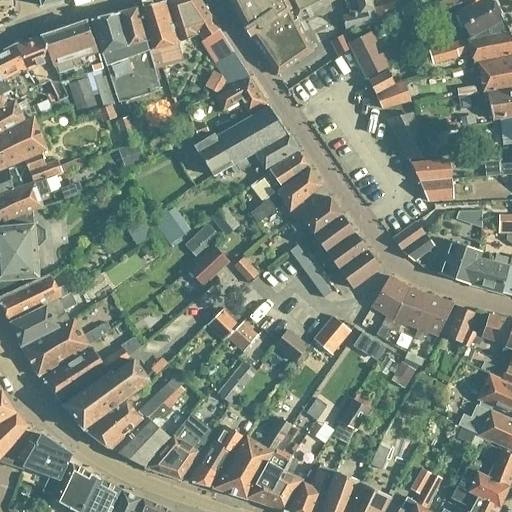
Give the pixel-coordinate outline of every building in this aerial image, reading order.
[(0,1),(0,18),(10,17),(8,0),(0,1)] [(39,0),(42,8),(68,0),(39,0)] [(219,33),(202,6),(197,0),(171,0),(167,2),(172,15),(183,42),(197,37),(201,43),(219,33)] [(296,20),(285,0),(227,0),(243,30),(242,30),(249,39),(276,77),(312,52),(296,20)] [(285,0),(296,20),(334,0),(285,0)] [(377,23),(376,20),(374,12),(370,0),(344,0),(344,3),(348,3),(348,16),(341,17),(345,31),(377,23)] [(384,6),(381,0),(370,0),(374,12),(376,20),(395,14),(391,4),(384,6)] [(468,8),(486,0),(440,0),(445,8),(451,6),(452,9),(466,4),(468,8)] [(460,31),(463,29),(469,40),(506,28),(497,10),(498,6),(495,0),(486,0),(468,8),(454,13),(455,15),(456,15),(456,16),(453,18),(460,31)] [(178,44),(179,44),(183,42),(172,15),(167,2),(138,10),(159,70),(182,64),(178,44)] [(137,11),(118,15),(90,22),(99,46),(118,105),(160,92),(153,72),(159,70),(138,10),(137,11)] [(85,23),(38,39),(49,63),(50,63),(52,69),(53,69),(60,85),(60,84),(66,82),(67,86),(76,113),(95,107),(90,89),(96,87),(101,106),(103,109),(111,106),(113,106),(102,70),(97,54),(85,23)] [(470,54),(473,64),(511,55),(511,38),(509,33),(506,28),(469,40),(460,43),(436,49),(433,50),(434,55),(438,54),(440,62),(470,54)] [(213,64),(232,53),(219,33),(201,43),(200,43),(213,64)] [(370,34),(348,45),(366,80),(388,68),(381,56),(377,58),(373,45),(375,44),(370,34)] [(337,59),(347,52),(349,50),(343,36),(329,43),(337,59)] [(38,39),(17,46),(22,58),(25,56),(32,71),(40,87),(49,83),(58,102),(66,99),(60,84),(60,85),(53,69),(52,69),(50,63),(49,63),(38,39)] [(15,46),(0,53),(0,80),(1,83),(5,81),(6,81),(5,82),(10,92),(12,96),(16,102),(29,95),(33,93),(42,96),(39,90),(41,89),(40,87),(32,71),(25,56),(22,58),(17,46),(15,46)] [(232,53),(213,64),(222,78),(241,67),(232,53)] [(481,96),(481,94),(511,89),(511,58),(477,65),(481,92),(478,92),(478,91),(457,94),(458,99),(481,96)] [(230,90),(214,98),(222,112),(239,103),(247,115),(266,105),(241,67),(222,78),(230,90)] [(368,83),(374,96),(394,86),(388,73),(368,83)] [(0,115),(17,107),(19,113),(20,112),(28,111),(29,110),(25,102),(17,106),(14,101),(10,104),(7,98),(12,96),(10,92),(5,82),(6,81),(5,81),(1,83),(0,83),(0,115)] [(401,105),(396,85),(375,97),(381,110),(401,105)] [(408,97),(417,95),(415,86),(407,88),(408,97)] [(511,90),(487,95),(492,122),(511,119),(511,90)] [(0,135),(33,118),(34,121),(37,120),(35,114),(23,117),(20,112),(19,113),(17,107),(0,115),(0,135)] [(229,168),(286,135),(268,108),(215,139),(213,136),(193,148),(213,178),(229,168)] [(394,136),(421,133),(412,114),(386,120),(394,136)] [(139,115),(127,119),(132,131),(143,127),(139,115)] [(0,135),(0,170),(46,151),(34,121),(33,118),(0,135)] [(125,148),(136,145),(136,144),(132,131),(127,119),(127,118),(115,122),(125,148)] [(445,125),(446,132),(459,131),(458,123),(445,125)] [(204,125),(193,130),(197,138),(208,133),(204,125)] [(421,133),(394,136),(407,161),(434,158),(421,133)] [(286,135),(229,168),(234,176),(258,162),(264,170),(298,152),(286,135)] [(136,145),(125,148),(117,152),(124,169),(143,160),(140,154),(136,145)] [(299,154),(269,173),(269,172),(258,181),(249,188),(262,205),(277,193),(281,190),(281,189),(310,170),(299,154)] [(24,164),(23,164),(24,166),(32,184),(43,180),(44,180),(61,175),(57,162),(44,167),(40,157),(24,164)] [(409,165),(418,184),(451,181),(449,162),(409,165)] [(23,164),(14,168),(15,170),(22,187),(32,184),(24,166),(23,164)] [(511,176),(511,164),(499,165),(500,177),(505,177),(511,176)] [(13,168),(0,174),(0,194),(22,187),(15,170),(14,168),(13,168)] [(257,226),(283,204),(290,214),(321,188),(310,170),(281,189),(281,190),(277,193),(262,205),(249,215),(257,226)] [(452,200),(451,181),(418,184),(427,202),(452,200)] [(0,226),(32,212),(42,208),(38,198),(49,193),(44,182),(32,185),(23,189),(12,193),(0,197),(0,226)] [(313,238),(342,217),(328,198),(300,219),(289,227),(295,234),(305,226),(313,238)] [(239,227),(224,208),(210,219),(225,238),(239,227)] [(169,247),(183,236),(165,211),(151,221),(169,247)] [(0,298),(39,282),(36,247),(39,247),(45,241),(44,232),(36,226),(34,226),(34,225),(33,225),(32,212),(0,226),(0,298)] [(326,256),(354,234),(342,217),(313,238),(315,239),(312,242),(319,252),(322,250),(326,256)] [(511,217),(493,217),(492,235),(511,234),(511,217)] [(150,239),(149,239),(159,254),(167,248),(148,219),(140,224),(150,239)] [(458,242),(474,242),(474,223),(458,223),(458,242)] [(416,224),(392,240),(400,252),(424,236),(416,224)] [(191,240),(204,254),(220,240),(207,225),(191,240)] [(339,273),(366,251),(354,234),(326,256),(329,259),(325,262),(333,272),(336,269),(339,273)] [(432,247),(424,236),(400,252),(412,262),(432,247)] [(509,267),(502,265),(479,259),(481,253),(447,242),(437,275),(468,287),(501,295),(509,267)] [(195,264),(187,271),(202,288),(228,263),(214,247),(195,264)] [(330,294),(296,247),(289,253),(323,300),(330,294)] [(366,251),(339,273),(340,274),(336,278),(344,288),(348,285),(351,290),(380,269),(366,251)] [(242,259),(232,268),(248,286),(258,277),(242,259)] [(511,267),(509,267),(501,295),(511,298),(511,267)] [(271,270),(268,281),(288,285),(290,274),(271,270)] [(70,282),(56,290),(50,278),(49,278),(49,277),(0,300),(0,306),(8,323),(60,297),(61,299),(75,291),(70,282)] [(389,332),(408,290),(388,278),(370,308),(386,317),(382,324),(390,329),(388,331),(389,332)] [(400,324),(417,330),(430,298),(408,290),(389,332),(397,334),(400,324)] [(58,332),(56,330),(70,323),(63,312),(76,306),(70,295),(58,301),(57,301),(47,307),(47,306),(9,325),(20,348),(21,350),(58,332)] [(421,343),(424,333),(437,337),(453,306),(430,298),(417,330),(413,340),(421,343)] [(461,345),(466,332),(473,314),(458,308),(446,339),(461,345)] [(207,328),(219,340),(234,324),(221,312),(207,328)] [(503,346),(511,325),(511,321),(488,316),(481,339),(503,346)] [(84,336),(74,320),(73,318),(72,319),(73,321),(70,323),(56,330),(58,332),(21,350),(40,382),(42,381),(91,349),(89,347),(107,335),(102,325),(84,336)] [(313,342),(329,355),(330,356),(350,333),(332,318),(313,342)] [(256,337),(242,324),(228,340),(242,353),(256,337)] [(382,324),(375,335),(382,340),(388,331),(390,329),(382,324)] [(511,325),(503,346),(511,349),(511,325)] [(273,346),(295,364),(308,348),(286,331),(273,346)] [(475,335),(466,332),(461,345),(461,346),(468,349),(475,335)] [(363,336),(361,334),(353,347),(366,355),(374,342),(363,336)] [(107,372),(128,359),(128,358),(141,348),(134,337),(119,348),(121,350),(101,363),(91,349),(42,381),(58,402),(106,372),(107,372)] [(511,358),(508,366),(511,367),(511,351),(503,347),(500,354),(511,358)] [(110,372),(62,406),(83,430),(124,401),(149,384),(132,361),(112,374),(110,372)] [(256,374),(243,363),(216,396),(230,407),(256,374)] [(511,367),(508,366),(504,374),(483,363),(480,371),(488,374),(511,385),(511,367)] [(404,390),(406,386),(414,372),(400,364),(390,382),(404,390)] [(511,416),(511,385),(488,374),(476,400),(511,416)] [(124,401),(83,430),(111,451),(112,452),(147,419),(162,405),(174,394),(172,392),(166,386),(137,414),(124,401)] [(0,424),(15,415),(13,411),(0,390),(0,424)] [(331,436),(320,429),(312,444),(325,452),(329,444),(348,454),(373,410),(353,398),(331,436)] [(314,402),(304,415),(315,423),(325,410),(314,402)] [(147,419),(112,452),(143,469),(169,439),(151,423),(156,418),(158,419),(159,418),(162,421),(170,413),(167,410),(162,405),(147,419)] [(475,435),(491,442),(511,451),(511,423),(479,408),(472,422),(464,418),(459,429),(475,436),(475,435)] [(0,459),(2,458),(27,428),(15,415),(0,424),(0,459)] [(217,483),(213,490),(244,500),(268,462),(279,444),(288,430),(290,428),(290,427),(279,420),(268,437),(261,447),(260,446),(246,437),(245,440),(244,439),(243,439),(233,455),(234,456),(217,483)] [(169,439),(143,469),(144,470),(179,481),(180,481),(187,471),(204,446),(204,445),(181,426),(170,440),(169,439)] [(204,446),(187,471),(194,473),(188,483),(212,489),(212,488),(233,455),(243,439),(225,428),(224,428),(214,444),(212,443),(208,449),(204,446)] [(268,462),(244,500),(262,506),(282,471),(289,459),(290,458),(281,454),(284,449),(285,448),(295,432),(290,428),(288,430),(279,444),(268,462)] [(456,444),(466,449),(473,436),(463,431),(456,444)] [(59,483),(71,456),(40,436),(34,446),(28,443),(18,460),(19,461),(17,464),(15,463),(13,468),(23,471),(24,469),(48,479),(42,492),(53,496),(59,483)] [(511,476),(511,457),(498,452),(486,477),(508,488),(511,476)] [(2,458),(0,459),(0,462),(7,465),(13,468),(15,463),(10,461),(2,458)] [(282,471),(262,506),(279,511),(280,511),(299,480),(292,476),(298,464),(289,459),(282,471)] [(79,511),(87,495),(82,492),(91,475),(72,465),(54,502),(69,509),(67,511),(79,511)] [(466,468),(456,487),(455,488),(461,491),(467,494),(466,494),(476,499),(498,510),(508,488),(486,477),(485,478),(466,468)] [(299,480),(280,511),(318,511),(333,476),(334,474),(333,473),(332,476),(316,470),(310,487),(300,484),(301,481),(299,480)] [(333,476),(318,511),(346,511),(347,511),(354,508),(348,505),(358,484),(334,474),(333,476)] [(87,495),(79,511),(110,511),(121,491),(91,475),(82,492),(87,495)] [(440,481),(431,475),(415,505),(414,505),(410,511),(425,511),(424,511),(440,481)] [(419,496),(425,485),(416,480),(410,490),(419,496)] [(347,511),(346,511),(381,511),(389,498),(358,484),(348,505),(354,508),(347,511)] [(466,494),(467,494),(461,491),(455,488),(456,487),(455,487),(448,499),(470,510),(469,511),(496,511),(498,510),(476,499),(466,494)] [(135,511),(141,500),(121,491),(110,511),(135,511)] [(167,511),(141,500),(135,511),(167,511)] [(409,511),(414,504),(406,500),(400,510),(388,503),(383,511),(409,511)]
